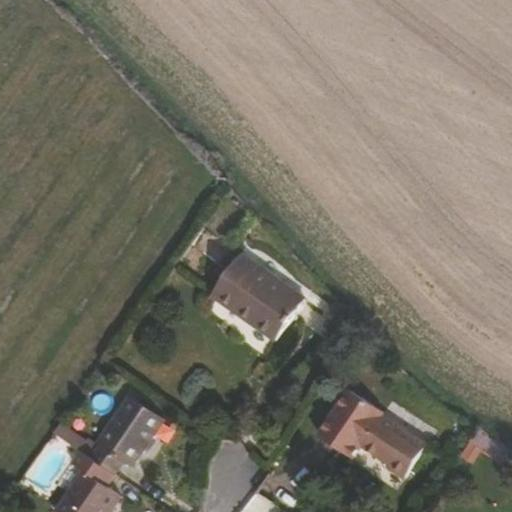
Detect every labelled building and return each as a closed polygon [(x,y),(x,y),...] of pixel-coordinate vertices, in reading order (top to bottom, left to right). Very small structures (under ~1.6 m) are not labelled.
[(309,306),(252,266),(225,304),(281,344),(309,306)] [(137,473),(171,425),(135,399),(100,447),(104,450),(96,461),(121,480),(130,467),(137,473)] [(407,485),(430,451),(385,421),(365,450),(392,469),(389,472),(407,485)] [(462,456),(470,462),(479,449),(505,466),(511,455),(511,451),(479,430),(462,456)] [(312,478),(324,461),(306,448),(294,465),(312,478)] [(119,511),(127,502),(112,492),(121,480),(96,461),(87,454),(78,467),(88,474),(61,511),(119,511)]
